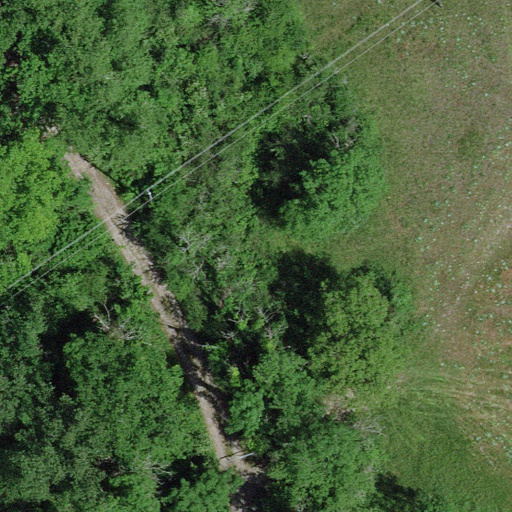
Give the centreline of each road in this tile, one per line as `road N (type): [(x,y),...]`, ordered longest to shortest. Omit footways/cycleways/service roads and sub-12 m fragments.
road 1 (track): [(0,24),(149,272),(237,461)]
road 2 (track): [(246,497),(345,399)]
